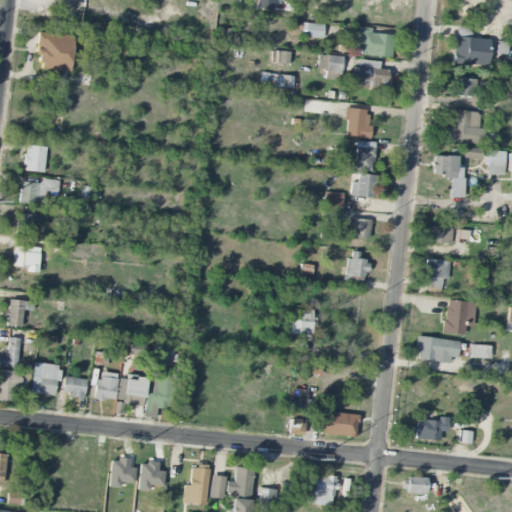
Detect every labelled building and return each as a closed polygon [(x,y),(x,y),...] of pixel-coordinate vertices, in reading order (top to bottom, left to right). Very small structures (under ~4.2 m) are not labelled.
[(256,0),(255,8),(271,10),(273,0),(256,0)] [(322,37),(322,24),(293,23),(293,37),(322,37)] [(452,63),(487,65),(488,40),(469,38),(470,27),(455,26),(452,63)] [(371,28),(357,27),(354,53),(392,57),(393,36),(371,34),(371,28)] [(69,72),(73,36),(39,33),(35,68),(69,72)] [(273,64),(288,65),(289,52),(274,51),(273,64)] [(339,80),(341,57),(318,55),(316,69),(325,70),(324,79),(339,80)] [(389,89),(390,71),(378,70),(379,62),(358,60),(357,68),(351,67),(349,86),(389,89)] [(291,88),(292,75),(260,74),(260,87),(291,88)] [(476,80),(457,79),(456,96),(475,97),(476,80)] [(324,102),(304,99),(302,113),(322,116),(324,102)] [(367,138),(369,110),(345,109),(344,137),(367,138)] [(447,143),(481,145),(482,129),(477,129),(478,112),(449,111),(447,143)] [(372,171),(373,142),(355,141),(354,171),(372,171)] [(23,171),(43,172),(44,147),(24,146),(23,171)] [(481,148),(460,148),(459,159),(480,159),(481,148)] [(502,175),(503,152),(487,151),(486,175),(502,175)] [(448,198),(462,198),(463,166),(455,165),(455,157),(432,156),(431,176),(449,177),(448,198)] [(349,195),(371,198),(374,175),(357,174),(356,182),(350,182),(349,195)] [(57,193),(58,181),(39,179),(39,184),(20,182),(18,203),(44,206),(45,191),(57,193)] [(342,193),(323,192),(322,206),(341,207),(342,193)] [(32,215),(20,214),(18,234),(30,235),(32,215)] [(369,239),(369,220),(350,219),(350,238),(369,239)] [(451,228),(427,227),(426,243),(450,244),(451,228)] [(467,240),(468,231),(458,230),(458,239),(467,240)] [(26,267),(25,273),(38,273),(38,247),(13,247),(12,267),(26,267)] [(343,287),(362,288),(365,261),(358,260),(359,252),(347,251),(343,287)] [(447,279),(448,261),(426,260),(425,288),(440,288),(440,279),(447,279)] [(22,301),(7,300),(6,326),(21,327),(22,301)] [(442,334),(463,336),(464,326),(472,327),(474,303),(445,300),(442,334)] [(312,335),(312,310),(295,309),(295,317),(285,317),(284,334),(312,335)] [(55,337),(46,336),(45,346),(54,346),(55,337)] [(458,341),(416,337),(414,360),(448,364),(449,357),(456,358),(458,341)] [(18,338),(5,338),(4,368),(17,368),(18,338)] [(496,346),(469,345),(468,358),(496,360),(496,346)] [(152,366),(164,366),(165,349),(153,349),(152,366)] [(59,366),(34,362),(29,393),(54,397),(59,366)] [(307,374),(320,375),(320,365),(308,364),(307,374)] [(19,392),(20,372),(0,370),(0,401),(12,402),(13,392),(19,392)] [(116,373),(96,372),(94,399),(114,401),(116,373)] [(143,417),(155,418),(156,409),(169,410),(173,375),(148,372),(143,417)] [(85,380),(63,376),(60,394),(83,398),(85,380)] [(144,377),(124,376),(123,405),(143,406),(144,377)] [(305,400),(289,399),(289,418),(305,418),(305,400)] [(356,415),(317,412),(316,434),(355,436),(356,415)] [(415,419),(413,439),(437,442),(439,431),(445,432),(447,418),(438,417),(437,422),(415,419)] [(457,443),(468,443),(469,432),(458,431),(457,443)] [(134,468),(128,468),(129,461),(110,459),(107,486),(119,487),(120,483),(133,484),(134,468)] [(164,472),(157,471),(157,463),(139,462),(137,490),(148,491),(148,484),(162,486),(164,472)] [(205,505),(207,467),(190,466),(189,486),(183,485),(182,504),(205,505)] [(227,511),(248,511),(251,469),(233,468),(233,482),(225,481),(224,493),(228,493),(227,511)] [(331,507),(335,479),(308,474),(304,503),(331,507)] [(208,498),(222,499),(223,477),(209,476),(208,498)] [(425,494),(425,479),(401,478),(401,493),(425,494)] [(272,511),(275,490),(256,488),(253,511),(272,511)] [(22,493),(7,492),(6,505),(21,506),(22,493)]
